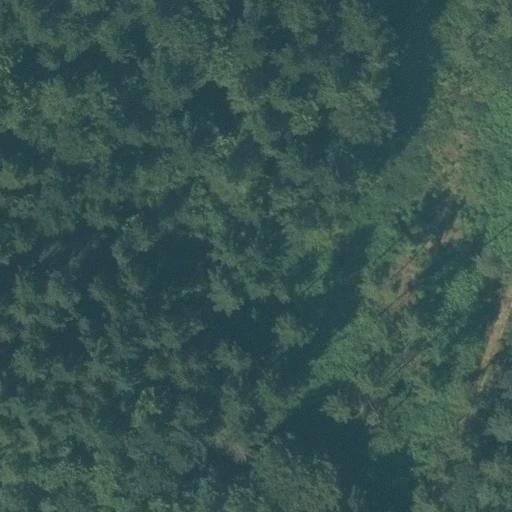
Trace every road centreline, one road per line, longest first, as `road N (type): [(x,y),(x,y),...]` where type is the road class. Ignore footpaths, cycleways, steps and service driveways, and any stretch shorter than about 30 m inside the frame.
road 1 (track): [(420,511),(0,381)]
road 2 (track): [(419,511),(511,284)]
